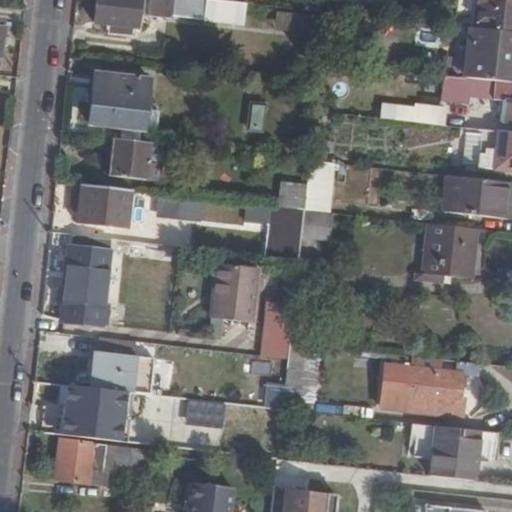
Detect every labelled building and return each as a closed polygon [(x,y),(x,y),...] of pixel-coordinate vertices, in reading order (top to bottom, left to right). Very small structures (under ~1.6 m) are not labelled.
[(137,20),(137,14),(138,0),(96,0),(95,14),(111,16),(110,28),(131,30),(132,19),(137,20)] [(149,0),(147,15),(171,18),(171,16),(205,20),(207,0),(149,0)] [(207,0),(205,20),(241,24),(244,2),(237,1),(225,0),(207,0)] [(511,0),(479,0),(476,30),(511,33),(511,0)] [(327,12),(325,31),(335,32),(337,13),(327,12)] [(0,54),(1,46),(9,47),(11,36),(2,35),(4,19),(0,18),(0,54)] [(471,76),(471,79),(511,83),(511,33),(476,30),(471,76)] [(320,78),(329,79),(330,62),(321,61),(320,78)] [(87,122),(143,129),(149,75),(144,75),(144,80),(98,75),(98,70),(93,70),(93,74),(87,122)] [(471,79),(456,77),(453,101),(469,103),(471,89),(471,79)] [(511,83),(471,79),(471,89),(511,94),(511,101),(505,101),(503,122),(511,122),(511,83)] [(86,123),(85,86),(71,87),(73,123),(86,123)] [(246,131),(261,133),(264,106),(249,104),(246,131)] [(511,132),(481,129),(478,167),(511,171),(511,132)] [(142,141),(112,138),(106,177),(145,181),(147,163),(159,165),(164,165),(165,145),(142,141)] [(311,162),(324,163),(325,152),(312,151),(311,162)] [(305,211),(330,213),(335,164),(324,163),(311,162),(307,186),(305,211)] [(145,181),(158,183),(159,165),(147,163),(145,181)] [(511,198),(511,183),(449,177),(446,213),(510,219),(511,198)] [(79,206),(82,185),(74,184),(72,205),(79,206)] [(278,207),(305,211),(307,186),(280,184),(278,207)] [(131,190),(82,185),(79,206),(77,224),(127,229),(131,190)] [(200,218),(201,199),(156,198),(155,217),(200,218)] [(305,211),(301,240),(327,243),(330,213),(305,211)] [(479,230),(432,225),(426,273),(425,282),(443,284),(444,275),(474,278),(479,230)] [(69,248),(61,321),(100,325),(109,252),(69,248)] [(218,263),(212,318),(253,322),(258,267),(218,263)] [(416,281),(425,282),(426,273),(417,271),(416,281)] [(294,308),(293,313),(290,342),(308,344),(312,310),(294,308)] [(267,310),(262,356),(287,359),(290,342),(293,313),(267,310)] [(95,337),(93,351),(129,355),(130,341),(95,337)] [(93,351),(88,385),(130,391),(134,355),(129,355),(93,351)] [(462,374),(386,366),(381,409),(459,417),(461,399),(459,399),(462,374)] [(284,389),(282,408),(311,412),(316,372),(286,370),(284,389)] [(88,385),(67,383),(65,407),(68,407),(67,420),(106,424),(114,412),(156,417),(159,394),(130,391),(88,385)] [(267,407),(282,408),(284,389),(269,388),(267,407)] [(263,432),(279,434),(281,417),(265,416),(263,432)] [(467,460),(470,431),(406,423),(400,473),(464,480),(467,460)] [(467,460),(480,461),(484,432),(470,431),(467,460)] [(61,438),(56,477),(108,483),(110,467),(116,468),(146,471),(148,449),(104,444),(104,443),(61,438)] [(230,511),(234,489),(200,485),(197,503),(186,502),(184,511),(230,511)] [(333,511),(336,493),(286,487),(283,511),(333,511)] [(425,511),(426,503),(411,502),(409,511),(425,511)] [(486,511),(487,509),(426,503),(425,511),(486,511)]
